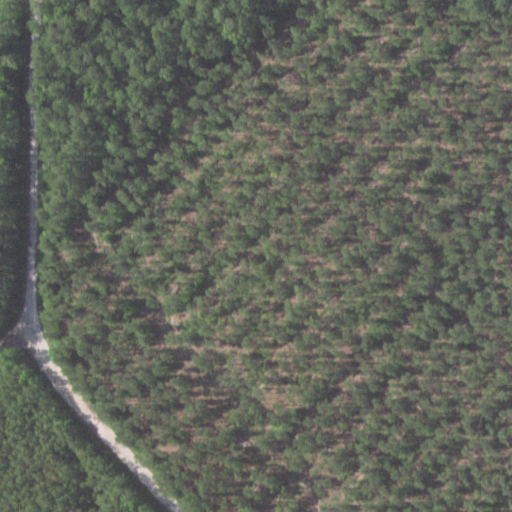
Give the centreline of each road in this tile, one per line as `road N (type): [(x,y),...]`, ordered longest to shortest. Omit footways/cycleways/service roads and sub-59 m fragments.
road 1 (residential): [(0,398),(37,364),(41,0)]
road 2 (residential): [(37,364),(170,511)]
